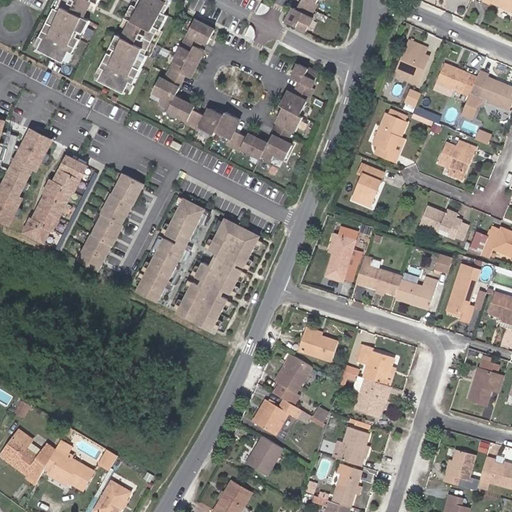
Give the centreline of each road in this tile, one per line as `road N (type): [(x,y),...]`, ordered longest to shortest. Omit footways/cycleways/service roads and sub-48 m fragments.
road 1 (tertiary): [(164,511),(278,289)]
road 2 (residential): [(424,415),(442,359),(435,343),(278,289)]
road 3 (tertiary): [(278,289),(359,72)]
road 4 (residential): [(359,72),(214,0)]
road 5 (residential): [(384,0),(511,53)]
road 6 (unknown): [(119,281),(177,173)]
